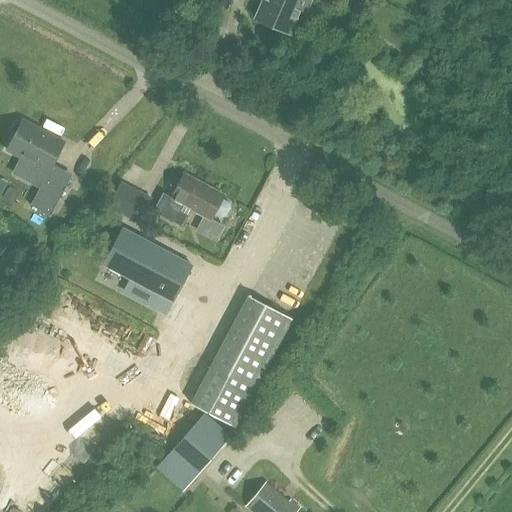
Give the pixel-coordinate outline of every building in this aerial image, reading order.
[(263,0),(255,19),(292,35),(302,12),(307,14),(312,0),(263,0)] [(48,174),(65,142),(23,120),(22,123),(16,125),(12,132),(14,137),(6,152),(48,174)] [(227,219),(232,209),(231,204),(222,200),(225,195),(184,174),(172,197),(163,192),(153,211),(175,223),(184,206),(211,220),(214,216),(222,220),(227,219)] [(31,205),(51,216),(66,186),(47,175),(31,205)] [(132,202),(138,191),(123,182),(110,206),(138,222),(145,209),(132,202)] [(123,293),(167,316),(174,303),(175,303),(193,266),(122,228),(103,266),(130,280),(123,293)] [(248,296),(212,365),(255,388),(292,319),(248,296)] [(192,481),(231,437),(205,413),(165,457),(192,481)] [(266,483),(247,506),(253,511),(296,511),(300,508),(290,500),(289,502),(266,483)]
